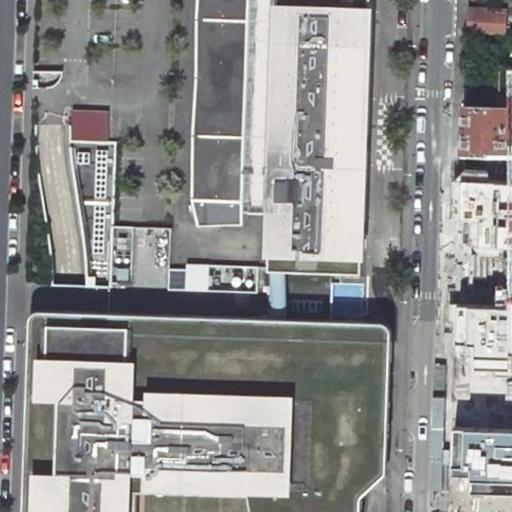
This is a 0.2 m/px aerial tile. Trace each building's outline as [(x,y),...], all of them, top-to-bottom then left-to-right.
[(284,274),(365,277),(374,0),(195,0),(194,17),(194,75),(191,133),(190,195),(197,227),(254,226),(255,204),(272,204),(271,273),(274,273),(284,274)] [(497,10),(468,9),(468,31),(496,32),(497,10)] [(63,71),(34,70),(33,87),(47,87),(52,87),(56,85),(58,83),(60,80),(62,76),(63,71)] [(508,106),(466,105),(464,151),(507,152),(508,106)] [(70,113),(70,140),(108,141),(108,110),(70,108),(70,113)] [(511,181),(465,180),(463,248),(511,249),(511,181)] [(278,365),(288,358),(286,316),(284,274),(274,273),(276,315),(278,365)] [(511,305),(458,304),(455,398),(511,399),(511,305)] [(286,316),(288,358),(296,347),(299,341),(302,338),(306,335),(310,334),(340,335),(346,338),(350,340),(351,341),(359,349),(363,355),(364,357),(366,364),(367,367),(367,372),(365,407),(365,444),(363,447),(361,452),(360,455),(357,459),(353,463),(349,466),(345,468),(343,469),(336,471),(305,484),(297,489),(288,500),(285,510),(284,511),(41,511),(48,349),(48,347),(49,345),(50,342),(52,339),(55,335),(62,329),(66,327),(82,322),(94,320),(117,320),(121,321),(126,323),(128,323),(129,325),(130,326),(131,328),(133,335),(135,345),(139,353),(142,357),(146,360),(148,361),(150,361),(269,367),(274,367),(278,365),(276,315),(101,308),(36,307),(33,308),(31,311),(28,317),(29,323),(21,511),(360,511),(361,499),(362,496),(363,495),(377,482),(386,473),(387,469),(388,430),(391,331),(391,328),(390,325),(388,322),(385,320),(383,320),(324,317),(286,316)] [(302,338),(299,341),(296,347),(288,358),(278,365),(274,367),(269,367),(150,361),(148,361),(146,360),(142,357),(139,353),(135,345),(133,335),(131,328),(130,326),(129,325),(128,323),(126,323),(121,321),(117,320),(94,320),(82,322),(66,327),(62,329),(55,335),(52,339),(50,342),(49,345),(48,347),(48,349),(41,511),(284,511),(285,510),(288,500),(297,489),(305,484),(336,471),(343,469),(345,468),(349,466),(353,463),(357,459),(360,455),(361,452),(363,447),(365,444),(365,407),(367,372),(367,367),(366,364),(364,357),(363,355),(359,349),(351,341),(350,340),(346,338),(340,335),(310,334),(306,335),(302,338)] [(511,428),(453,426),(452,472),(471,473),(471,490),(511,491),(511,428)]
